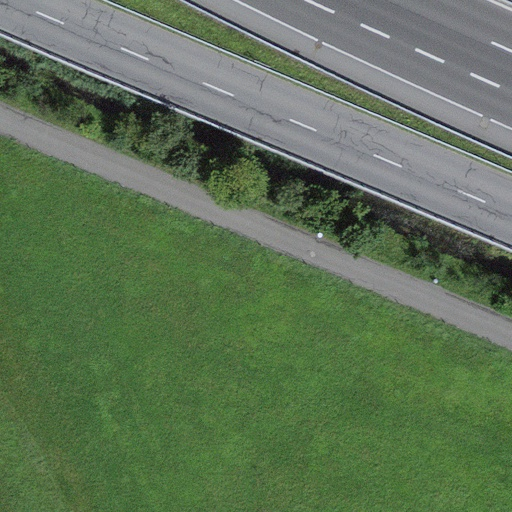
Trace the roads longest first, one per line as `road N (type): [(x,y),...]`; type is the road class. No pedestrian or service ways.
road 1 (unclassified): [(9,0),(511,213)]
road 2 (motorway): [(395,0),(511,51)]
